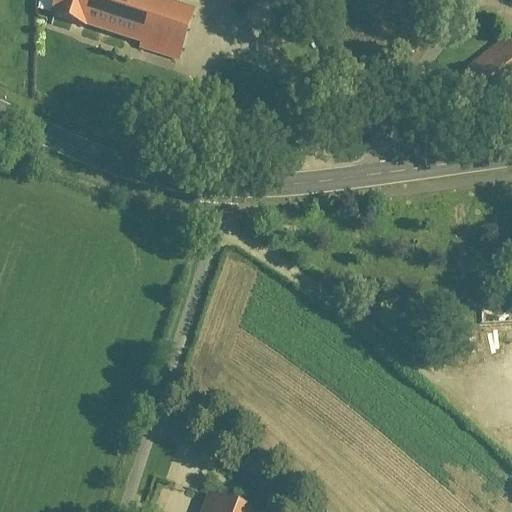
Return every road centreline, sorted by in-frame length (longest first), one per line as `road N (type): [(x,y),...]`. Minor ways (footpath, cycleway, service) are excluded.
road 1 (unclassified): [(134,511),(238,192)]
road 2 (secondary): [(238,192),(118,169),(0,116)]
road 3 (residential): [(481,0),(397,95),(383,140),(383,177)]
road 4 (secondary): [(383,177),(238,192)]
road 5 (secondary): [(511,159),(383,177)]
